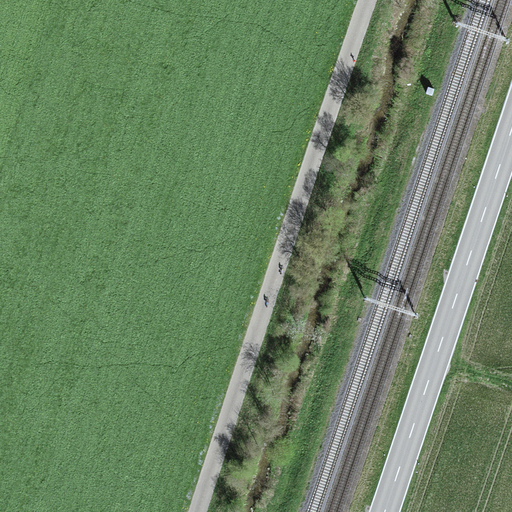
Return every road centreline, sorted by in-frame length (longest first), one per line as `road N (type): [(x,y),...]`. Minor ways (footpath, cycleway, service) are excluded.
road 1 (unclassified): [(204,511),(371,0)]
road 2 (secondary): [(511,116),(383,511)]
